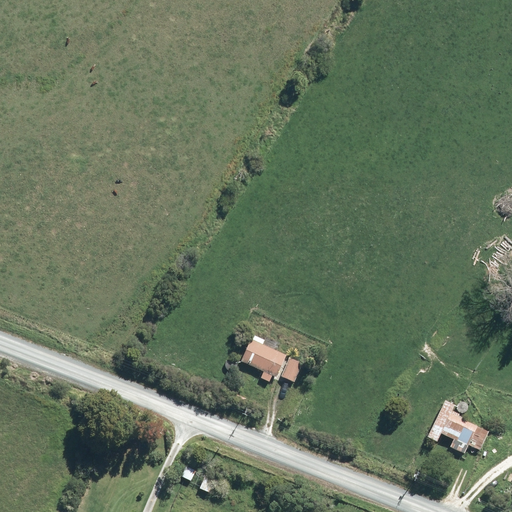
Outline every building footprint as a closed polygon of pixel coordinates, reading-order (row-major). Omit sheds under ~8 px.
[(266,341),(256,336),(244,362),(264,372),(261,378),(269,382),(273,375),(277,377),(287,356),(277,351),(281,343),(268,337),(266,341)] [(304,365),(289,359),(282,377),(296,383),(304,365)] [(462,407),(446,400),(428,438),(438,443),(442,434),(455,440),(452,446),(464,452),(467,445),(480,451),(490,430),(459,415),(462,407)] [(197,470),(185,465),(180,477),(193,481),(197,470)] [(220,484),(207,478),(202,490),(216,496),(220,484)]
